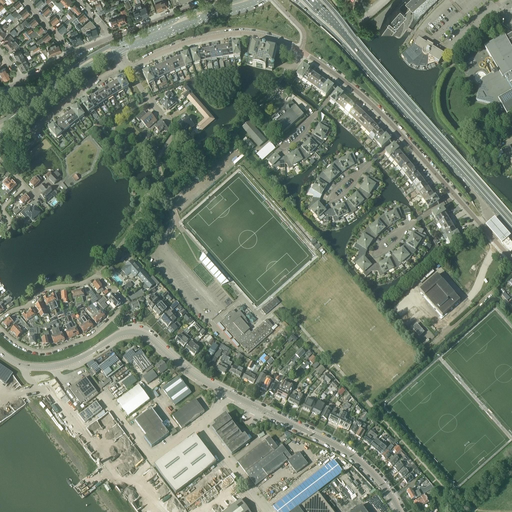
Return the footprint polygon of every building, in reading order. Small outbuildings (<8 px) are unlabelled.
[(17,9),(22,4),(19,0),(10,8),(9,9),(11,11),(15,7),(17,9)] [(70,0),(65,0),(57,7),(59,9),(65,4),(66,6),(71,1),(70,0)] [(137,19),(143,17),(135,0),(134,0),(136,3),(136,4),(135,5),(137,10),(133,11),(137,19)] [(140,3),(140,2),(139,0),(135,0),(143,17),(149,14),(145,6),(142,8),(140,3)] [(159,0),(163,9),(168,6),(165,0),(159,0)] [(407,7),(410,4),(405,0),(401,0),(401,1),(399,3),(405,9),(407,7)] [(50,8),(53,5),(51,2),(41,11),(46,15),(52,10),(50,8)] [(77,14),(81,10),(75,3),(71,7),(72,8),(76,12),(77,14)] [(384,23),(380,29),(386,33),(388,31),(393,34),(394,35),(394,36),(395,36),(395,35),(396,35),(396,34),(397,33),(398,32),(398,31),(399,31),(399,30),(400,30),(400,29),(400,28),(401,28),(401,27),(401,26),(402,26),(402,25),(402,24),(403,23),(403,22),(403,21),(403,20),(404,20),(404,19),(404,18),(404,17),(404,16),(404,15),(402,13),(405,9),(399,4),(394,10),(390,15),(389,14),(387,16),(388,17),(384,23)] [(24,18),(30,13),(26,8),(19,14),(18,13),(13,17),(15,18),(16,17),(18,19),(22,16),(24,18)] [(73,14),(76,12),(72,8),(66,13),(68,16),(67,17),(71,22),(73,20),(70,18),(74,15),(73,14)] [(124,16),(127,15),(125,9),(120,10),(121,12),(116,14),(117,17),(120,24),(126,21),(124,16)] [(59,15),(61,13),(59,11),(49,19),(53,24),(59,19),(58,18),(60,16),(59,15)] [(81,21),(87,17),(83,12),(77,18),(76,17),(73,20),(71,22),(75,25),(77,23),(80,20),(81,21)] [(33,27),(38,22),(34,17),(25,25),(27,27),(31,24),(33,27)] [(113,26),(120,24),(117,17),(110,20),(113,26)] [(65,26),(70,22),(67,19),(57,28),(61,33),(63,31),(65,29),(67,27),(65,26)] [(94,27),(95,26),(90,20),(83,26),(84,27),(86,26),(90,30),(91,30),(93,37),(94,36),(98,35),(96,28),(95,28),(94,27)] [(39,34),(44,29),(40,25),(30,35),(33,38),(38,33),(39,34)] [(91,30),(90,30),(86,26),(84,27),(83,26),(81,28),(82,31),(83,32),(86,31),(89,39),(92,37),(93,39),(95,38),(94,36),(93,37),(91,30)] [(73,32),(72,29),(69,30),(70,33),(71,33),(72,37),(70,38),(70,39),(71,41),(73,45),(78,43),(73,32)] [(80,34),(78,35),(76,30),(73,32),(78,43),(83,41),(80,34)] [(45,42),(51,37),(47,32),(36,42),(38,44),(44,40),(45,42)] [(511,33),(511,34),(508,35),(505,37),(504,35),(484,47),(493,62),(489,65),(493,72),(492,73),(491,74),(492,74),(482,80),(476,100),(497,106),(501,113),(504,111),(507,115),(511,111),(511,33)] [(12,41),(14,39),(10,35),(4,40),(6,42),(4,44),(6,47),(12,41)] [(12,41),(6,47),(9,50),(11,48),(13,49),(19,44),(14,39),(12,41)] [(427,43),(426,44),(418,39),(414,45),(402,57),(401,57),(404,60),(409,65),(409,66),(410,64),(417,68),(418,68),(419,66),(426,67),(427,67),(427,65),(434,62),(438,65),(444,55),(432,48),(433,46),(427,43)] [(54,42),(53,41),(51,43),(52,45),(55,53),(61,51),(58,45),(55,46),(54,42)] [(272,71),(277,50),(251,44),(246,65),(252,67),(265,70),(272,71)] [(24,53),(23,54),(20,50),(13,54),(16,60),(29,53),(28,51),(24,53)] [(197,53),(197,52),(191,53),(194,65),(200,63),(199,63),(197,53)] [(26,56),(30,54),(29,53),(16,60),(19,65),(26,61),(24,57),(26,56)] [(185,68),(191,66),(187,55),(181,57),(181,58),(182,58),(185,67),(185,68)] [(29,62),(33,60),(32,58),(26,61),(19,65),(22,70),(23,69),(24,70),(25,69),(25,68),(29,66),(27,62),(29,61),(29,62)] [(180,70),(185,68),(185,67),(182,58),(181,58),(176,60),(180,70)] [(174,72),(180,70),(176,60),(171,62),(174,72)] [(169,74),(174,72),(171,62),(165,65),(169,74)] [(164,76),(169,74),(165,65),(160,67),(164,76)] [(159,79),(164,76),(160,67),(154,70),(159,79)] [(308,71),(309,71),(303,67),(297,77),(302,80),(308,71)] [(153,82),(154,81),(159,79),(154,70),(149,72),(153,82)] [(149,72),(149,71),(143,74),(148,85),(154,82),(154,81),(153,82),(149,72)] [(313,74),(308,71),(302,80),(307,83),(313,74)] [(4,80),(10,76),(7,72),(0,75),(0,80),(0,81),(3,79),(4,80)] [(312,86),(318,78),(313,74),(307,83),(312,86)] [(123,78),(117,82),(123,91),(122,91),(123,92),(128,89),(123,78)] [(317,90),(323,81),(318,78),(312,86),(317,90)] [(327,85),(323,81),(317,90),(321,93),(327,85)] [(117,82),(112,85),(118,94),(122,91),(123,91),(117,82)] [(326,98),(333,88),(328,84),(327,85),(321,93),(320,94),(326,98)] [(113,97),(118,94),(112,85),(107,88),(113,97)] [(108,100),(113,97),(107,88),(102,91),(108,100)] [(190,95),(193,92),(189,88),(186,91),(187,92),(182,96),(185,99),(190,95)] [(103,103),(108,100),(102,91),(97,95),(103,103)] [(173,96),(170,93),(169,92),(166,95),(165,96),(167,98),(160,103),(167,111),(175,104),(171,98),(172,97),(173,96)] [(342,96),(337,92),(330,101),(335,105),(335,104),(342,96)] [(193,94),(187,99),(205,119),(198,125),(202,131),(215,120),(193,94)] [(98,107),(103,103),(97,95),(92,98),(98,107)] [(346,100),(342,96),(335,104),(340,108),(346,100)] [(93,110),(98,107),(92,98),(87,101),(93,110)] [(344,112),(351,104),(346,100),(340,108),(344,112)] [(87,101),(82,105),(89,114),(94,110),(93,110),(87,101)] [(275,115),(270,119),(284,134),(300,119),(304,116),(295,107),(290,101),(278,112),(279,113),(276,116),(275,115)] [(349,116),(355,108),(351,104),(344,112),(349,116)] [(79,121),(84,117),(77,108),(72,112),(73,112),(79,120),(78,120),(79,121)] [(353,119),(360,112),(355,108),(349,116),(353,119)] [(78,120),(79,120),(73,112),(72,112),(68,116),(74,124),(78,120)] [(144,112),(136,119),(139,122),(141,121),(148,129),(156,121),(151,116),(149,114),(147,115),(144,112)] [(357,123),(364,116),(360,112),(353,119),(357,123)] [(70,127),(74,124),(68,116),(63,119),(70,127)] [(361,128),(369,120),(364,116),(357,123),(361,128)] [(191,129),(194,126),(186,117),(181,121),(177,124),(183,130),(188,126),(191,129)] [(65,131),(70,127),(63,119),(58,123),(65,131)] [(366,132),(373,124),(369,120),(361,128),(366,132)] [(166,132),(168,130),(161,122),(157,126),(154,128),(159,133),(164,129),(166,132)] [(259,147),(265,141),(248,122),(242,128),(259,147)] [(330,132),(332,127),(319,122),(317,128),(318,128),(316,131),(325,136),(328,131),(330,132)] [(61,135),(65,131),(58,123),(54,127),(61,135)] [(370,136),(377,129),(373,124),(366,132),(370,136)] [(54,127),(54,126),(49,131),(56,139),(61,135),(54,127)] [(374,140),(381,133),(377,129),(370,136),(374,140)] [(322,140),(325,136),(316,131),(315,133),(314,133),(311,137),(321,145),(324,142),(322,140)] [(385,137),(381,133),(374,140),(377,144),(378,144),(385,137)] [(318,149),(321,145),(311,137),(307,142),(308,142),(306,144),(313,152),(317,148),(318,149)] [(381,149),(390,142),(386,137),(385,137),(378,144),(377,144),(377,145),(381,149)] [(251,149),(254,146),(248,139),(244,142),(251,149)] [(275,149),(272,146),(269,143),(256,155),(262,161),(275,149)] [(309,155),(313,152),(306,144),(303,146),(299,149),(306,160),(310,157),(309,155)] [(398,151),(394,146),(385,154),(389,159),(390,158),(397,151),(398,151)] [(303,163),(306,160),(299,149),(294,153),(292,155),(297,164),(301,161),(303,163)] [(401,155),(398,151),(397,151),(390,158),(394,162),(401,155)] [(272,153),(266,159),(268,162),(272,166),(271,167),(275,170),(278,167),(280,169),(285,169),(284,165),(284,158),(281,158),(278,157),(278,158),(275,155),(275,156),(272,153)] [(352,167),(357,166),(353,153),(348,155),(349,157),(344,159),(349,168),(351,167),(352,167)] [(292,166),(297,164),(292,155),(289,156),(289,155),(284,158),(284,165),(286,165),(288,170),(293,168),(292,166)] [(397,167),(405,160),(401,155),(394,162),(397,167)] [(346,170),(349,168),(344,159),(339,161),(338,160),(334,162),(342,173),(346,170)] [(401,171),(409,165),(405,160),(397,167),(401,171)] [(337,177),(342,173),(334,162),(330,165),(332,167),(328,170),(335,178),(337,176),(337,177)] [(405,176),(413,169),(409,165),(401,171),(405,176)] [(409,180),(417,174),(413,169),(405,176),(409,180)] [(332,180),(335,178),(328,170),(324,174),(322,173),(319,176),(329,185),(333,180),(332,180)] [(54,185),(59,180),(57,178),(53,174),(48,179),(54,185)] [(412,185),(420,179),(417,174),(409,180),(412,185)] [(39,182),(41,180),(38,176),(35,179),(35,178),(34,179),(34,178),(32,180),(33,181),(29,184),(34,189),(40,183),(39,182)] [(325,189),(329,185),(319,176),(316,180),(318,181),(315,186),(323,191),(325,189)] [(377,187),(379,182),(367,176),(364,182),(365,182),(363,184),(372,190),(375,186),(377,187)] [(11,181),(11,182),(8,179),(2,185),(0,186),(0,187),(1,189),(4,186),(5,187),(8,190),(6,193),(8,195),(13,190),(12,190),(16,186),(11,181)] [(416,190),(424,184),(420,179),(412,185),(416,190)] [(369,195),(372,190),(363,184),(362,187),(361,187),(358,191),(368,199),(371,196),(369,195)] [(419,194),(427,189),(424,184),(416,190),(419,194)] [(44,185),(39,189),(42,192),(42,193),(40,195),(45,200),(45,199),(48,201),(52,197),(52,196),(50,194),(53,192),(48,187),(48,188),(46,186),(44,185)] [(322,194),(323,191),(315,186),(312,190),(310,189),(308,194),(313,196),(313,198),(320,199),(322,194)] [(422,199),(431,193),(427,189),(419,194),(422,199)] [(365,203),(368,199),(358,191),(354,195),(354,196),(352,198),(359,205),(363,202),(365,203)] [(434,198),(431,193),(422,199),(425,204),(426,204),(434,198)] [(23,206),(29,200),(25,196),(19,201),(21,203),(20,205),(22,207),(23,206)] [(319,202),(320,199),(313,198),(312,203),(307,207),(310,211),(310,210),(314,214),(322,207),(319,205),(320,205),(319,202)] [(355,209),(359,205),(352,198),(350,200),(350,199),(345,202),(352,213),(356,211),(355,209)] [(438,203),(435,199),(435,198),(434,198),(426,204),(425,204),(428,210),(438,203)] [(349,216),(352,213),(345,202),(340,205),(341,206),(338,207),(343,217),(347,214),(349,216)] [(30,209),(30,210),(27,207),(20,214),(25,219),(28,217),(29,218),(32,221),(33,222),(34,222),(35,221),(35,220),(35,219),(35,218),(39,214),(35,209),(32,211),(30,209)] [(324,209),(324,210),(322,207),(314,214),(317,218),(317,219),(320,222),(323,220),(325,222),(328,221),(328,217),(330,217),(330,210),(327,210),(324,209)] [(338,219),(343,217),(338,207),(335,209),(335,208),(330,210),(330,217),(332,217),(334,223),(339,221),(338,219)] [(397,222),(403,220),(399,208),(394,210),(395,211),(390,214),(395,223),(397,222)] [(444,214),(445,214),(441,208),(431,214),(435,220),(435,219),(444,214)] [(392,224),(395,223),(390,214),(385,216),(384,215),(380,217),(388,228),(392,225),(392,224)] [(447,219),(444,214),(435,219),(438,224),(447,219)] [(383,231),(388,228),(380,217),(376,220),(377,221),(373,225),(380,233),(383,231)] [(441,229),(450,224),(447,219),(438,224),(441,229)] [(509,237),(511,235),(495,219),(494,220),(486,226),(502,243),(508,238),(509,237)] [(444,234),(453,229),(450,224),(441,229),(444,234)] [(378,235),(380,233),(373,225),(369,229),(368,227),(365,231),(375,239),(378,235)] [(456,234),(453,229),(444,234),(447,239),(456,234)] [(371,244),(375,239),(365,231),(362,234),(363,236),(360,240),(369,246),(371,243),(371,244)] [(422,242),(425,237),(413,231),(410,237),(411,237),(409,239),(418,245),(421,241),(422,242)] [(450,245),(460,239),(457,234),(456,234),(447,239),(446,239),(450,245)] [(507,238),(501,243),(503,245),(510,253),(511,250),(511,243),(508,240),(507,238)] [(415,250),(418,245),(409,239),(407,242),(403,246),(413,254),(416,251),(415,250)] [(367,248),(369,246),(360,240),(357,245),(356,244),(354,248),(358,250),(358,253),(365,254),(368,249),(367,248)] [(410,258),(413,254),(403,246),(400,250),(398,252),(405,260),(409,257),(410,258)] [(401,264),(405,260),(398,252),(395,254),(391,257),(398,268),(402,265),(401,264)] [(365,257),(365,254),(358,253),(357,257),(352,262),(355,266),(356,265),(359,269),(367,262),(365,259),(365,257)] [(222,286),(228,284),(202,255),(199,261),(222,286)] [(394,271),(398,268),(391,257),(386,260),(386,261),(384,262),(388,271),(393,269),(394,271)] [(142,271),(141,272),(132,261),(131,262),(130,262),(129,262),(129,263),(128,264),(128,265),(121,271),(127,277),(132,273),(135,277),(137,275),(149,289),(155,285),(142,271)] [(370,264),(369,265),(367,262),(359,269),(363,273),(362,273),(366,277),(371,272),(375,272),(375,265),(372,265),(370,264)] [(383,274),(388,271),(384,262),(381,263),(375,265),(375,272),(378,272),(379,277),(384,276),(383,274)] [(106,272),(109,276),(114,271),(111,267),(106,272)] [(442,282),(442,281),(437,275),(419,291),(442,317),(460,301),(454,295),(442,282)] [(102,288),(103,287),(98,281),(97,282),(96,281),(95,282),(95,283),(93,285),(99,294),(103,291),(102,288)] [(122,289),(125,292),(132,286),(129,282),(122,289)] [(82,300),(82,297),(84,297),(82,290),(77,291),(71,292),(73,300),(75,299),(76,301),(76,305),(83,303),(82,300)] [(411,290),(392,306),(398,313),(417,298),(411,290)] [(52,296),(50,297),(55,310),(58,309),(57,306),(59,305),(58,302),(55,295),(54,295),(54,294),(52,295),(52,296)] [(146,297),(146,300),(147,302),(146,303),(151,310),(159,303),(153,295),(151,297),(149,294),(146,297)] [(116,309),(122,304),(114,295),(108,300),(116,309)] [(51,312),(55,310),(50,297),(47,298),(46,297),(45,298),(44,299),(43,299),(46,307),(49,305),(51,312)] [(103,304),(107,301),(104,298),(98,304),(100,307),(103,304)] [(277,300),(276,298),(269,304),(261,310),(262,311),(265,315),(279,303),(277,300)] [(133,312),(140,309),(138,302),(129,305),(129,307),(131,312),(133,312)] [(41,318),(47,315),(45,312),(44,311),(42,305),(41,304),(41,303),(39,304),(38,304),(36,305),(36,306),(35,306),(39,314),(41,318)] [(158,317),(166,310),(161,303),(157,306),(153,310),(158,317)] [(34,318),(36,316),(32,309),(31,310),(29,310),(29,311),(27,312),(34,324),(37,322),(34,318)] [(100,312),(98,313),(95,309),(92,311),(101,321),(103,320),(104,319),(104,318),(105,317),(100,312)] [(99,322),(101,321),(92,311),(90,313),(94,317),(92,319),(97,325),(98,324),(99,323),(99,322)] [(238,312),(236,314),(233,311),(224,318),(225,319),(220,323),(248,354),(272,332),(264,323),(252,334),(249,331),(250,330),(246,326),(248,325),(248,324),(245,320),(245,319),(240,312),(238,312)] [(34,324),(27,312),(25,314),(24,314),(23,315),(22,316),(26,323),(29,321),(31,325),(34,329),(36,328),(37,328),(35,325),(34,324)] [(169,312),(160,320),(164,324),(170,319),(170,318),(172,316),(171,315),(169,312)] [(74,329),(71,324),(68,316),(65,318),(66,320),(67,322),(74,337),(76,336),(77,337),(78,336),(79,335),(76,328),(74,329)] [(173,322),(176,320),(172,316),(170,318),(170,319),(164,324),(167,328),(173,322)] [(89,321),(87,323),(83,317),(80,319),(89,330),(90,329),(91,330),(92,329),(92,328),(93,327),(89,321)] [(17,322),(19,321),(16,318),(14,319),(13,319),(11,321),(12,321),(11,322),(9,319),(2,324),(3,325),(3,326),(4,326),(5,327),(7,329),(12,325),(13,326),(17,323),(17,322)] [(80,319),(80,318),(77,320),(78,322),(81,326),(80,328),(84,334),(85,333),(86,333),(87,333),(87,332),(89,330),(80,319)] [(23,325),(24,324),(21,320),(20,322),(22,324),(18,328),(16,326),(11,331),(12,333),(13,334),(14,335),(24,325),(23,325)] [(72,338),(74,337),(67,322),(64,323),(68,332),(66,332),(69,340),(70,339),(71,339),(72,338)] [(181,326),(179,324),(177,322),(173,326),(168,330),(172,334),(181,326)] [(419,337),(424,333),(416,324),(411,328),(419,337)] [(26,326),(25,327),(24,325),(14,335),(14,336),(15,337),(16,337),(17,338),(23,332),(21,331),(24,328),(27,331),(29,329),(26,326)] [(39,330),(46,328),(45,325),(41,327),(37,328),(36,328),(37,332),(37,334),(40,334),(39,330)] [(285,330),(282,328),(280,326),(269,336),(271,339),(278,332),(280,335),(285,330)] [(37,337),(37,334),(37,332),(36,328),(34,329),(29,330),(29,337),(30,345),(31,345),(33,345),(36,344),(35,337),(37,337)] [(62,334),(60,335),(58,329),(55,330),(60,343),(62,342),(63,342),(64,341),(65,341),(62,334)] [(183,331),(181,329),(178,332),(180,334),(175,340),(179,344),(187,335),(183,331)] [(57,344),(60,343),(55,330),(52,331),(54,337),(52,338),(54,345),(55,344),(56,345),(57,344)] [(50,340),(50,338),(49,333),(44,334),(44,338),(41,339),(43,346),(44,346),(45,346),(46,346),(49,345),(48,340),(50,340)] [(188,342),(191,339),(187,335),(179,344),(183,347),(188,342)] [(190,352),(197,344),(193,341),(190,344),(190,343),(185,349),(190,352)] [(198,350),(201,347),(197,344),(190,352),(194,356),(199,350),(198,350)] [(213,356),(218,348),(213,345),(208,353),(213,356)] [(221,350),(223,346),(221,345),(218,349),(219,349),(215,355),(218,357),(222,351),(221,350)] [(225,357),(229,349),(226,348),(222,354),(223,355),(220,360),(220,362),(221,363),(220,364),(217,371),(220,372),(223,366),(224,367),(225,365),(223,364),(227,358),(225,357)] [(301,349),(295,355),(300,359),(305,353),(301,349)] [(141,351),(135,355),(132,350),(123,357),(128,364),(133,361),(138,366),(136,368),(140,374),(142,372),(142,373),(145,371),(146,373),(154,367),(141,351)] [(107,379),(123,367),(115,356),(99,368),(96,364),(90,368),(95,375),(101,371),(107,379)] [(313,365),(317,360),(312,356),(308,360),(313,365)] [(319,364),(320,363),(318,360),(316,362),(312,366),(315,369),(319,365),(319,364)] [(158,375),(167,368),(162,362),(160,364),(159,363),(155,367),(158,371),(156,373),(158,375)] [(0,365),(0,380),(3,383),(6,385),(13,374),(10,373),(0,365)] [(224,375),(228,366),(225,365),(224,367),(223,366),(220,372),(224,375)] [(320,375),(325,370),(320,365),(315,371),(320,375)] [(241,370),(239,368),(234,366),(230,373),(235,376),(240,378),(243,371),(244,369),(242,368),(241,370)] [(252,372),(250,371),(247,370),(242,379),(247,382),(252,372)] [(147,384),(157,377),(152,371),(143,378),(147,384)] [(266,377),(267,373),(262,371),(261,374),(260,376),(255,386),(260,388),(263,381),(266,377)] [(253,384),(258,375),(252,372),(247,382),(253,384)] [(324,381),(328,377),(324,373),(320,377),(324,381)] [(126,390),(137,382),(132,376),(122,384),(126,390)] [(191,394),(191,393),(178,377),(162,390),(175,406),(188,396),(188,397),(191,394)] [(273,385),(269,393),(273,395),(277,387),(275,386),(275,385),(276,385),(277,382),(278,382),(280,379),(277,377),(273,385)] [(87,403),(98,395),(85,378),(69,390),(80,404),(85,401),(87,403)] [(103,384),(102,383),(101,382),(98,385),(101,389),(111,381),(109,379),(103,384)] [(270,385),(272,382),(269,380),(268,384),(264,382),(260,388),(266,391),(269,385),(270,385)] [(286,383),(283,381),(279,388),(280,388),(276,396),(281,399),(288,384),(286,383)] [(290,385),(288,384),(281,399),(285,401),(288,396),(289,393),(290,393),(294,387),(290,385)] [(128,417),(149,401),(138,386),(117,402),(128,417)] [(69,395),(72,400),(73,399),(75,397),(69,390),(67,391),(66,392),(68,395),(69,394),(70,394),(69,395)] [(296,395),(297,393),(293,392),(291,396),(292,396),(288,402),(293,405),(296,398),(294,397),(295,394),(296,395)] [(301,401),(303,396),(299,394),(296,398),(293,405),(298,407),(301,400),(301,401)] [(310,412),(312,407),(314,403),(307,399),(302,409),(310,412)] [(181,429),(204,412),(195,400),(172,417),(181,429)] [(319,417),(324,406),(317,402),(314,408),(315,408),(312,413),(319,417)] [(102,410),(96,403),(79,416),(84,424),(102,410)] [(330,413),(332,410),(326,407),(324,410),(321,417),(326,420),(330,413)] [(147,421),(155,414),(151,409),(143,415),(147,421)] [(338,417),(336,416),(334,415),(337,411),(334,409),(332,414),(328,421),(337,425),(340,418),(343,414),(341,413),(338,417)] [(150,425),(159,419),(155,414),(147,421),(150,425)] [(344,420),(346,416),(344,414),(342,419),(338,426),(342,428),(346,421),(344,420)] [(138,427),(147,421),(143,415),(135,422),(138,427)] [(240,431),(238,431),(226,415),(213,424),(215,427),(212,429),(232,455),(250,441),(243,432),(241,433),(240,431)] [(162,425),(162,424),(159,419),(150,425),(154,430),(157,428),(161,425),(162,425)] [(352,424),(354,421),(351,420),(349,423),(346,421),(342,428),(348,431),(351,424),(352,424)] [(142,432),(150,425),(147,421),(138,427),(142,432)] [(353,426),(349,432),(354,435),(358,429),(359,430),(362,425),(355,421),(353,426)] [(362,431),(366,426),(363,424),(360,430),(356,436),(360,439),(364,433),(362,431)] [(146,437),(148,435),(153,431),(154,430),(150,425),(142,432),(146,436),(146,437)] [(169,435),(162,425),(161,425),(157,428),(164,438),(169,435)] [(160,441),(164,438),(157,428),(154,430),(153,431),(160,441)] [(156,444),(160,441),(153,431),(148,435),(156,444)] [(377,437),(371,432),(370,431),(368,435),(363,441),(369,446),(373,441),(374,441),(377,437)] [(151,448),(156,444),(148,435),(146,437),(146,436),(144,438),(151,448)] [(175,494),(216,463),(194,435),(154,466),(175,494)] [(246,473),(262,461),(277,449),(269,438),(265,441),(238,463),(246,473)] [(375,451),(381,444),(376,440),(371,447),(375,451)] [(383,442),(381,444),(375,451),(381,456),(386,449),(388,447),(383,442)] [(397,446),(396,445),(394,443),(381,456),(385,460),(390,455),(388,453),(393,448),(394,447),(395,448),(397,446)] [(298,453),(291,458),(281,445),(277,449),(262,461),(246,473),(255,486),(259,483),(267,477),(287,462),(296,473),(308,465),(298,453)] [(402,457),(405,454),(400,449),(392,458),(390,460),(387,463),(391,466),(398,459),(396,458),(399,454),(402,457)] [(408,464),(410,462),(405,457),(403,458),(403,457),(392,468),(396,472),(400,469),(401,470),(403,468),(402,466),(400,464),(402,463),(403,464),(406,461),(408,464)] [(276,511),(290,511),(343,472),(333,460),(273,507),(276,511)] [(407,466),(399,473),(398,474),(402,478),(407,473),(406,471),(409,469),(410,468),(411,468),(414,470),(415,470),(417,468),(412,462),(407,466)] [(411,477),(414,475),(412,473),(403,480),(407,484),(413,479),(411,477)] [(427,492),(433,489),(432,486),(431,485),(425,488),(420,487),(418,491),(420,496),(427,492)] [(418,491),(413,494),(411,490),(406,492),(411,501),(416,498),(416,499),(421,496),(420,496),(418,491)] [(332,511),(318,493),(293,511),(332,511)] [(425,497),(426,497),(424,494),(420,497),(420,498),(412,502),(415,507),(418,504),(419,506),(424,503),(424,504),(428,502),(425,497)] [(249,511),(241,501),(240,500),(224,511),(249,511)]
